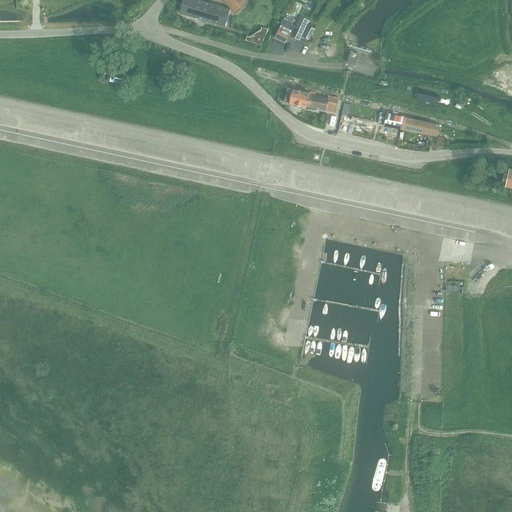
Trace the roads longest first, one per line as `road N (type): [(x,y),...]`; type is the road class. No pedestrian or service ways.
road 1 (unclassified): [(511,154),(421,157),(326,140),(299,127),(242,76),(149,29)]
road 2 (unclassified): [(149,29),(0,34)]
